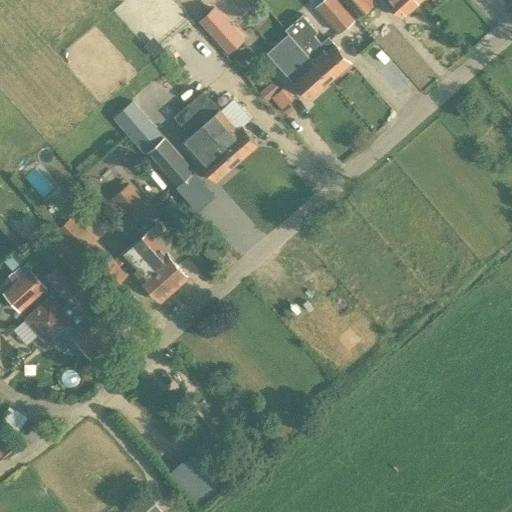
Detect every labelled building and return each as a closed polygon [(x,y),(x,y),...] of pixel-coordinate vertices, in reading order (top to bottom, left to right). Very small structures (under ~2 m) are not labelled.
[(337,0),(311,0),(339,32),(354,19),(337,0)] [(340,0),(356,19),(376,1),(374,0),(340,0)] [(385,0),(401,18),(421,0),(385,0)] [(303,50),(308,55),(330,81),(351,62),(328,36),(322,42),(314,33),(318,30),(303,13),(285,28),(303,50)] [(229,52),(242,41),(232,29),(219,41),(229,52)] [(180,46),(196,64),(214,49),(197,31),(180,46)] [(330,81),(308,55),(295,66),(301,73),(292,81),(309,100),(330,81)] [(276,79),(264,90),(285,113),(297,102),(276,79)] [(188,104),(187,106),(214,137),(237,162),(258,144),(242,126),(251,118),(234,98),(221,110),(203,91),(188,104)] [(187,106),(175,116),(190,134),(181,142),(216,181),(237,162),(214,137),(187,106)] [(163,135),(147,149),(177,184),(193,170),(163,135)] [(114,196),(112,197),(130,218),(146,205),(128,184),(114,196)] [(82,225),(73,216),(59,228),(68,238),(82,225)] [(134,242),(175,289),(189,276),(147,230),(134,242)] [(75,274),(87,263),(61,236),(49,248),(75,274)] [(134,242),(119,255),(161,301),(175,289),(134,242)] [(104,249),(89,262),(112,286),(131,269),(119,255),(114,260),(104,249)] [(60,262),(47,273),(52,280),(50,281),(67,301),(69,299),(109,345),(122,334),(60,262)] [(19,278),(3,292),(20,310),(46,287),(30,268),(29,269),(19,278)] [(50,294),(24,316),(46,342),(52,337),(56,333),(59,336),(69,337),(73,334),(94,359),(109,345),(69,299),(67,301),(61,307),(50,294)] [(93,360),(79,369),(86,380),(100,370),(93,360)] [(22,430),(30,413),(11,403),(2,420),(22,430)] [(134,511),(162,511),(166,509),(148,490),(130,506),(134,511)]
